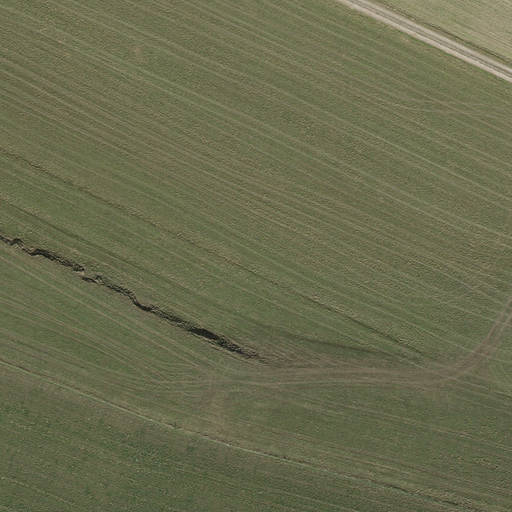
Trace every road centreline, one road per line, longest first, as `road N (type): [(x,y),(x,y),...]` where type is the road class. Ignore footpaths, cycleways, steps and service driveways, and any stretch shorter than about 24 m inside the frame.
road 1 (track): [(190,436),(213,396),(256,379),(456,373),(495,342),(511,314)]
road 2 (track): [(511,80),(342,0)]
